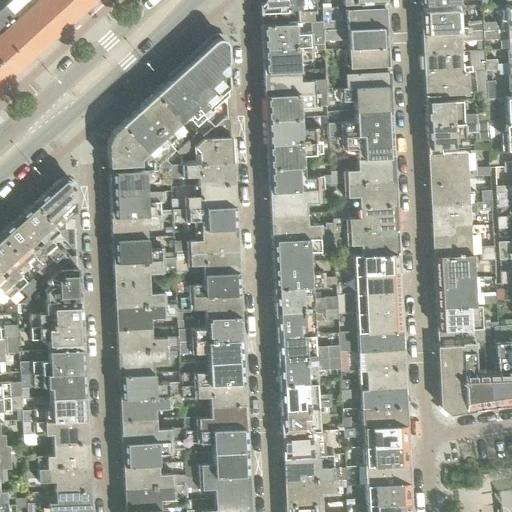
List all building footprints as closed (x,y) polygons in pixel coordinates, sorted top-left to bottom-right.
[(0,87),(95,0),(38,0),(17,20),(5,6),(0,10),(0,87)] [(300,22),(299,0),(260,0),(259,4),(260,24),(299,22),(300,22)] [(313,0),(299,0),(300,22),(314,21),(313,10),(314,10),(313,0)] [(480,0),(481,5),(489,4),(488,0),(418,0),(419,11),(454,9),(454,3),(457,3),(457,0),(480,0)] [(482,30),(511,27),(511,6),(505,6),(506,19),(491,20),(490,4),(489,4),(481,5),(482,21),(482,30)] [(321,31),(384,29),(383,8),(345,9),(346,18),(344,19),(330,20),(330,8),(322,8),(322,21),(319,21),(320,31),(321,31)] [(419,11),(421,32),(469,30),(469,26),(459,27),(458,9),(454,9),(419,11)] [(482,21),(468,22),(469,26),(469,30),(482,30),(482,21)] [(261,47),(322,45),(321,31),(320,31),(299,32),(299,22),(260,24),(261,47)] [(511,48),(511,27),(482,30),(483,40),(500,39),(507,39),(508,49),(511,48)] [(385,48),(384,29),(321,31),(322,45),(324,44),(324,41),(347,39),(347,50),(385,48)] [(421,32),(422,53),(458,52),(457,41),(476,41),(476,50),(484,50),(483,40),(482,30),(469,30),(421,32)] [(206,119),(227,100),(224,42),(220,39),(215,39),(211,41),(167,81),(202,120),(205,117),(206,119)] [(324,44),(322,45),(261,47),(262,73),(298,70),(297,59),(312,58),(311,50),(323,50),(324,49),(324,44)] [(323,50),(324,69),(333,68),(331,48),(324,49),(323,50)] [(386,65),(385,48),(347,50),(348,68),(386,65)] [(511,69),(511,48),(508,49),(508,63),(497,64),(496,59),(485,60),(485,71),(496,70),(511,69)] [(459,66),(458,52),(422,53),(423,74),(466,72),(474,71),(485,71),(485,60),(484,50),(476,50),(468,51),(469,65),(459,66)] [(325,79),(325,90),(334,90),(335,87),(331,88),(331,74),(333,74),(333,68),(324,69),(325,79)] [(511,91),(511,69),(496,70),(499,70),(499,74),(509,74),(510,92),(511,91)] [(325,90),(325,79),(298,81),(298,70),(262,73),(263,97),(326,94),(325,90)] [(485,84),(485,71),(474,71),(474,74),(476,93),(479,93),(480,99),(481,99),(487,99),(485,84)] [(340,89),(387,88),(387,72),(339,75),(340,89)] [(467,94),(466,72),(423,74),(424,101),(438,100),(437,96),(460,94),(467,94)] [(196,126),(202,120),(167,81),(151,96),(176,123),(178,121),(183,128),(191,121),(196,126)] [(495,83),(485,84),(487,99),(495,98),(495,83)] [(388,109),(387,88),(340,89),(334,90),(325,90),(326,94),(326,102),(352,100),(353,111),(388,109)] [(265,120),(300,117),(300,107),(326,106),(326,102),(326,94),(263,97),(265,120)] [(134,111),(180,164),(182,164),(181,156),(173,147),(181,140),(171,128),(176,123),(151,96),(134,111)] [(487,99),(481,99),(482,113),(462,113),(461,108),(464,107),(463,99),(438,100),(424,101),(425,124),(488,121),(487,99)] [(231,167),(227,100),(206,119),(213,127),(193,146),(199,163),(181,165),(181,169),(231,167)] [(390,133),(388,109),(353,111),(353,122),(339,123),(339,124),(327,125),(328,135),(390,133)] [(169,164),(180,164),(134,111),(117,127),(157,170),(169,170),(169,164)] [(265,120),(266,143),(321,140),(320,128),(301,128),(300,117),(265,120)] [(425,124),(427,153),(439,152),(439,147),(472,145),(472,137),(465,138),(462,137),(462,132),(476,131),(476,132),(488,132),(488,123),(488,121),(425,124)] [(511,149),(511,121),(506,122),(506,124),(504,124),(504,130),(499,130),(501,150),(511,149),(511,150),(511,149)] [(157,170),(117,127),(110,133),(106,143),(108,176),(157,174),(157,170)] [(196,142),(202,137),(198,132),(192,137),(191,138),(196,142)] [(391,156),(390,133),(328,135),(328,140),(327,140),(329,149),(355,148),(355,158),(391,156)] [(196,142),(191,138),(183,146),(187,150),(196,142)] [(266,143),(267,167),(303,165),(302,154),(321,153),(320,150),(328,150),(329,149),(327,140),(321,140),(266,143)] [(427,153),(428,184),(441,183),(441,180),(447,179),(447,175),(465,174),(465,173),(476,176),(489,175),(489,167),(489,166),(476,167),(475,159),(466,159),(465,151),(439,152),(427,153)] [(497,164),(497,151),(488,151),(488,164),(497,164)] [(392,180),(391,156),(355,158),(356,169),(341,170),(342,183),(392,180)] [(268,191),(322,188),(322,175),(315,176),(304,176),(303,165),(267,167),(268,191)] [(511,190),(511,165),(504,166),(503,166),(503,171),(511,170),(511,186),(495,187),(495,192),(510,191),(510,190),(511,190)] [(232,188),(231,167),(181,169),(181,177),(197,176),(197,190),(232,188)] [(108,176),(109,198),(145,196),(144,184),(158,183),(157,174),(108,176)] [(466,190),(465,174),(447,175),(447,179),(441,180),(441,183),(428,184),(429,205),(475,202),(474,190),(466,190)] [(30,206),(50,226),(59,218),(62,222),(73,212),(72,186),(71,181),(67,179),(62,178),(58,180),(30,206)] [(393,204),(392,180),(342,183),(342,184),(330,184),(330,188),(331,191),(339,191),(340,197),(353,196),(354,206),(393,204)] [(233,210),(232,188),(197,190),(198,195),(182,196),(182,199),(170,199),(170,209),(171,214),(233,210)] [(269,215),(305,214),(305,203),(320,202),(319,196),(331,196),(331,191),(330,188),(323,188),(322,188),(268,191),(269,215)] [(481,201),(491,201),(490,190),(481,191),(481,201)] [(145,203),(145,196),(109,198),(110,220),(160,218),(160,214),(171,214),(170,209),(158,210),(157,202),(145,203)] [(429,205),(431,235),(444,235),(444,231),(450,231),(449,225),(468,224),(467,214),(476,213),(476,211),(491,210),(491,201),(481,201),(475,202),(429,205)] [(394,228),(393,204),(354,206),(354,217),(332,218),(333,232),(394,228)] [(48,258),(52,255),(54,257),(60,251),(49,239),(56,232),(54,231),(50,226),(30,206),(14,220),(48,258)] [(234,231),(233,210),(171,214),(172,222),(178,222),(199,220),(200,233),(234,231)] [(269,215),(271,239),(333,236),(333,232),(332,218),(329,218),(330,223),(325,223),(325,227),(320,227),(320,224),(306,224),(305,214),(269,215)] [(506,228),(505,216),(496,217),(497,229),(506,228)] [(110,220),(111,243),(145,241),(145,232),(158,231),(157,226),(160,226),(160,218),(110,220)] [(48,258),(14,220),(0,232),(0,237),(23,262),(31,255),(50,276),(57,270),(46,260),(48,258)] [(432,256),(469,254),(468,228),(468,224),(449,225),(450,231),(444,231),(444,235),(431,235),(432,256)] [(396,252),(394,228),(333,232),(333,236),(333,240),(345,239),(345,245),(359,244),(359,253),(396,252)] [(54,231),(56,232),(57,232),(72,248),(75,248),(74,229),(54,231)] [(235,254),(234,231),(200,233),(200,239),(173,241),(173,252),(173,257),(235,254)] [(271,239),(272,264),(308,261),(308,251),(333,250),(333,244),(333,240),(333,236),(271,239)] [(15,270),(23,262),(0,237),(0,270),(17,290),(26,282),(15,270)] [(111,243),(112,265),(174,262),(173,257),(173,252),(162,252),(162,247),(145,248),(145,241),(111,243)] [(506,259),(505,242),(498,242),(499,259),(506,259)] [(45,302),(78,302),(76,268),(76,255),(71,256),(68,258),(62,252),(55,258),(54,257),(52,255),(48,258),(46,260),(57,270),(50,276),(44,282),(47,287),(44,290),(45,302)] [(352,254),(353,273),(397,272),(396,260),(396,252),(359,253),(359,254),(352,254)] [(494,260),(494,253),(479,253),(480,261),(494,260)] [(236,272),(235,254),(173,257),(174,262),(174,267),(174,271),(186,270),(187,265),(201,264),(202,274),(236,272)] [(470,275),(469,254),(432,256),(433,287),(446,286),(446,282),(452,281),(452,276),(470,275)] [(322,284),(334,284),(334,276),(322,277),(322,272),(309,272),(308,261),(272,264),(273,287),(310,286),(322,286),(322,284)] [(113,284),(148,283),(147,273),(163,272),(163,267),(174,267),(174,262),(112,265),(113,284)] [(0,288),(9,298),(17,290),(0,270),(0,288)] [(509,283),(509,271),(500,272),(500,284),(509,283)] [(238,295),(236,272),(202,274),(202,284),(187,284),(187,289),(181,290),(175,290),(175,296),(175,297),(175,298),(238,295)] [(398,291),(397,272),(353,273),(354,293),(398,291)] [(434,307),(472,305),(470,277),(470,275),(452,276),(452,281),(446,282),(446,286),(433,287),(434,307)] [(113,284),(114,308),(175,305),(175,303),(170,304),(170,300),(165,301),(165,298),(164,292),(148,293),(148,283),(113,284)] [(273,287),(274,312),(336,309),(335,296),(324,297),(313,297),(310,294),(310,286),(273,287)] [(503,299),(503,289),(495,290),(496,300),(503,299)] [(399,310),(398,291),(354,293),(355,313),(399,310)] [(33,303),(32,293),(25,298),(19,303),(33,303)] [(175,298),(175,303),(175,305),(176,317),(177,320),(182,319),(182,312),(189,312),(189,309),(204,309),(204,318),(239,317),(238,303),(238,295),(175,298)] [(79,325),(78,302),(45,302),(41,303),(41,314),(29,315),(29,327),(79,325)] [(16,312),(16,303),(4,310),(7,313),(16,312)] [(114,308),(115,330),(149,328),(149,318),(176,317),(175,305),(114,308)] [(434,307),(435,328),(480,326),(479,305),(472,305),(434,307)] [(274,312),(275,335),(312,333),(311,326),(315,322),(325,322),(325,320),(337,319),(336,314),(336,309),(274,312)] [(400,330),(399,310),(355,313),(356,332),(400,330)] [(240,338),(239,317),(204,318),(204,329),(183,330),(184,341),(240,338)] [(508,405),(511,404),(511,320),(503,321),(508,405)] [(508,405),(503,321),(503,326),(493,326),(493,335),(495,369),(484,370),(486,408),(508,405)] [(17,339),(16,330),(16,325),(3,325),(3,339),(17,339)] [(80,348),(79,325),(29,327),(30,340),(46,339),(47,350),(80,348)] [(448,414),(465,412),(462,366),(474,365),(473,342),(483,342),(483,326),(480,326),(435,328),(439,407),(448,414)] [(167,351),(179,350),(177,341),(178,337),(150,338),(149,328),(115,330),(117,353),(167,351)] [(401,349),(400,330),(356,332),(357,350),(401,349)] [(338,351),(338,346),(326,346),(316,347),(312,344),(312,333),(275,335),(277,361),(326,359),(326,357),(338,357),(338,351)] [(338,346),(338,351),(346,351),(350,350),(349,341),(345,341),(344,333),(338,333),(337,333),(338,346)] [(241,360),(240,338),(184,341),(177,341),(179,350),(179,354),(184,353),(184,354),(206,352),(206,362),(241,360)] [(81,371),(80,348),(47,350),(47,360),(44,360),(28,361),(19,362),(19,375),(81,371)] [(402,367),(401,349),(357,350),(358,369),(402,367)] [(118,375),(152,373),(152,363),(167,362),(167,351),(117,353),(118,375)] [(347,370),(346,351),(338,351),(338,357),(339,357),(339,370),(347,370)] [(278,385),(314,382),(314,374),(317,370),(327,370),(326,359),(277,361),(278,385)] [(242,382),(241,360),(206,362),(207,372),(201,372),(185,373),(179,374),(179,382),(180,386),(242,382)] [(486,408),(484,370),(475,371),(474,365),(462,366),(465,412),(486,408)] [(403,386),(402,367),(358,369),(359,388),(403,386)] [(83,395),(81,371),(19,375),(20,387),(49,386),(49,397),(83,395)] [(180,386),(179,382),(164,383),(164,382),(153,382),(152,373),(118,375),(119,397),(181,393),(180,386)] [(0,397),(20,396),(20,390),(8,391),(7,382),(6,382),(0,382),(0,397)] [(243,405),(242,382),(180,386),(181,393),(181,398),(202,397),(203,407),(208,407),(243,405)] [(278,385),(279,409),(329,407),(328,395),(318,396),(315,392),(314,382),(278,385)] [(404,405),(403,386),(359,388),(360,407),(404,405)] [(120,420),(155,418),(154,409),(165,408),(165,407),(181,406),(181,398),(181,393),(119,397),(120,420)] [(84,419),(83,395),(49,397),(50,406),(31,407),(31,409),(21,409),(21,420),(21,422),(84,419)] [(21,420),(21,409),(20,396),(0,397),(0,410),(16,410),(17,420),(21,420)] [(244,427),(243,405),(208,407),(209,416),(183,417),(184,430),(244,427)] [(405,425),(404,405),(360,407),(361,428),(405,425)] [(280,433),(317,430),(316,423),(321,418),(330,417),(329,407),(279,409),(280,433)] [(350,417),(342,418),(342,429),(350,428),(350,417)] [(120,420),(121,444),(183,440),(182,427),(166,429),(155,429),(155,418),(120,420)] [(85,442),(84,419),(21,422),(21,435),(35,434),(51,434),(51,443),(85,442)] [(406,445),(405,425),(361,428),(350,428),(342,429),(343,438),(361,437),(361,447),(406,445)] [(246,452),(244,427),(184,430),(184,442),(188,442),(196,442),(196,443),(210,442),(210,453),(246,452)] [(282,458),(332,455),(332,454),(314,455),(313,441),(324,441),(324,430),(317,430),(280,433),(282,458)] [(121,444),(122,465),(157,463),(157,452),(167,451),(167,448),(183,447),(183,440),(121,444)] [(0,479),(0,480),(0,476),(0,467),(8,467),(7,444),(3,444),(3,442),(0,442),(0,479)] [(86,466),(85,442),(51,443),(52,454),(36,456),(36,459),(24,460),(25,469),(86,466)] [(407,464),(406,445),(361,447),(345,447),(346,466),(362,465),(362,466),(407,464)] [(247,474),(246,452),(210,453),(211,463),(196,464),(196,465),(184,466),(184,476),(184,478),(247,474)] [(282,458),(283,482),(345,478),(344,466),(333,467),(332,455),(282,458)] [(184,478),(184,476),(170,477),(170,476),(158,477),(157,463),(122,465),(123,490),(184,485),(184,482),(184,478)] [(408,483),(407,464),(362,466),(364,485),(408,483)] [(88,490),(86,466),(25,469),(25,478),(37,477),(38,481),(53,480),(54,492),(88,490)] [(248,497),(247,474),(184,478),(184,482),(184,485),(183,486),(185,486),(186,488),(198,487),(198,488),(212,488),(212,489),(213,498),(248,497)] [(284,505),(320,503),(319,493),(334,492),(333,487),(346,487),(346,485),(345,478),(283,482),(284,505)] [(0,479),(0,504),(26,503),(26,498),(14,499),(13,489),(0,490),(0,480),(0,479)] [(409,501),(408,483),(364,485),(365,504),(409,501)] [(124,511),(165,508),(165,498),(186,497),(186,488),(185,486),(183,486),(184,485),(123,490),(124,511)] [(88,511),(88,490),(54,492),(54,502),(47,502),(46,511),(88,511)] [(248,511),(248,497),(213,498),(214,509),(200,510),(186,510),(185,511),(248,511)] [(409,511),(409,501),(365,504),(365,511),(409,511)] [(0,504),(0,511),(14,511),(14,507),(26,507),(26,503),(0,504)] [(26,507),(26,511),(38,511),(38,503),(26,503),(26,507)] [(284,505),(284,511),(320,511),(320,503),(284,505)]
